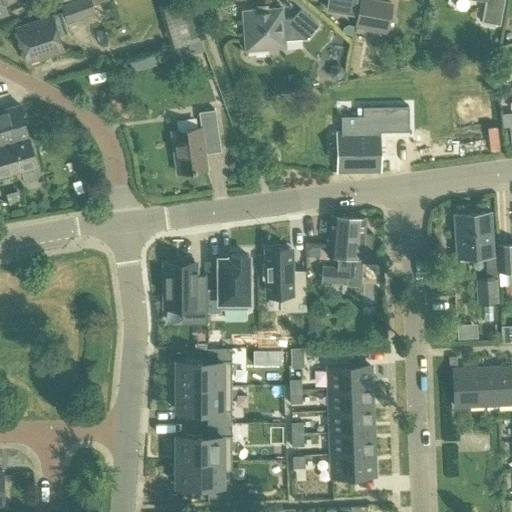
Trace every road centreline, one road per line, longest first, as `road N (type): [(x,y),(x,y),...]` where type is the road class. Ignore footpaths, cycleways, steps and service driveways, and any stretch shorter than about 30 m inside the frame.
road 1 (residential): [(422,511),(408,189)]
road 2 (residential): [(121,224),(408,189)]
road 3 (residential): [(121,224),(106,136),(89,116),(0,67)]
road 4 (residential): [(127,432),(132,281),(121,224)]
road 5 (residential): [(0,242),(121,224)]
